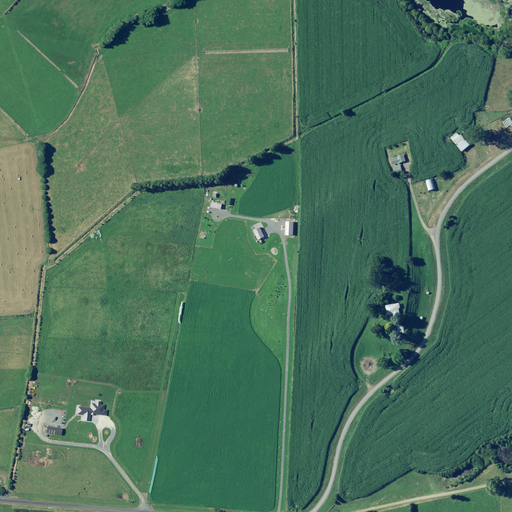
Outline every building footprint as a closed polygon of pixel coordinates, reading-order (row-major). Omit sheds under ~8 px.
[(461,136),(458,133),(451,138),(456,144),(464,138),(462,135),(461,136)] [(465,138),(457,144),(459,146),(458,147),(462,152),(470,145),(465,138)] [(398,156),(398,157),(396,157),(395,156),(391,157),(393,165),(398,164),(398,166),(393,167),(395,174),(402,172),(400,163),(406,161),(404,154),(398,156)] [(435,189),(432,179),(426,181),(429,191),(435,189)] [(402,308),(401,303),(387,305),(389,315),(395,314),(395,317),(402,316),(400,308),(402,308)]
